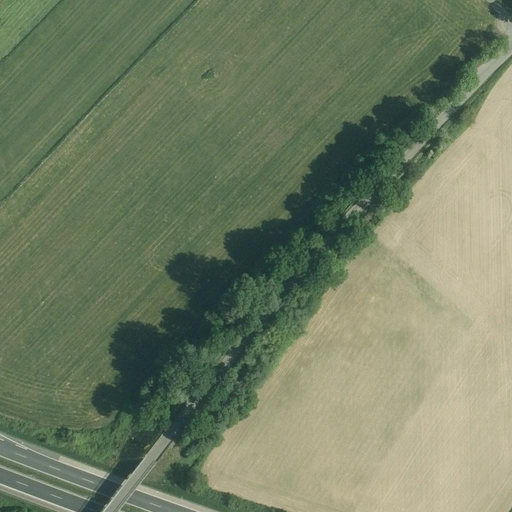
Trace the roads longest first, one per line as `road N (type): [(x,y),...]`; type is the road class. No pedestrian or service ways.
road 1 (unclassified): [(110,511),(260,322),(511,46)]
road 2 (motorway): [(181,511),(0,448)]
